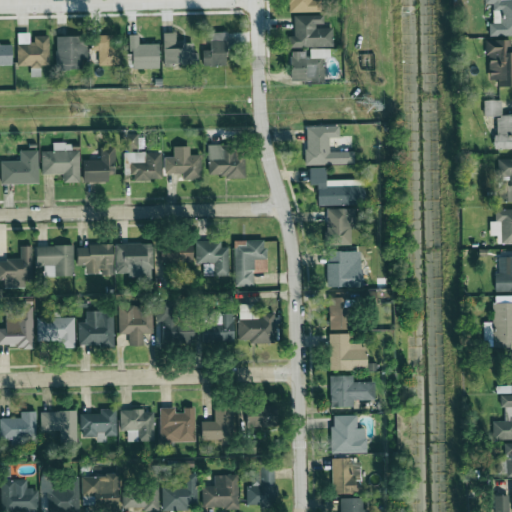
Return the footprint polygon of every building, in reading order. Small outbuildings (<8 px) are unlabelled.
[(288,0),(288,12),(320,11),(319,0),(315,0),(311,0),(288,0)] [(488,36),(511,35),(511,0),(483,0),(484,4),(492,4),(493,23),(488,23),(488,36)] [(323,14),(293,15),(293,36),(288,36),(288,47),(332,46),(332,26),(323,27),(323,14)] [(48,66),(48,36),(31,36),(31,32),(16,33),(17,67),(48,66)] [(197,64),(197,52),(193,52),(192,44),(175,45),(175,32),(162,33),(163,65),(197,64)] [(209,50),(202,50),(203,66),(226,65),(225,32),(209,32),(209,50)] [(129,69),(158,69),(158,43),(138,44),(138,34),(129,34),(129,69)] [(98,65),(121,65),(120,35),(91,35),(92,51),(97,51),(98,65)] [(81,69),(81,58),(86,58),(86,36),(55,36),(56,70),(81,69)] [(511,86),(511,51),(510,52),(510,39),(487,40),(487,79),(498,79),(498,87),(511,86)] [(0,54),(0,65),(11,65),(11,44),(0,44),(0,54)] [(323,81),(324,57),(329,57),(329,49),(307,48),(307,51),(290,51),(290,81),(323,81)] [(494,116),(495,149),(511,148),(511,114),(501,114),(501,100),(483,100),(483,116),(494,116)] [(305,164),(353,163),(353,151),(329,151),(328,137),(338,137),(338,125),(305,126),(305,164)] [(139,148),(139,141),(140,141),(140,134),(122,134),(122,149),(139,148)] [(62,182),(79,182),(78,150),(71,150),(71,142),(52,143),(53,150),(40,151),(41,174),(62,174),(62,182)] [(82,181),(107,182),(107,175),(114,175),(114,146),(99,145),(99,160),(83,159),(82,181)] [(200,155),(189,155),(188,146),(172,146),(173,157),(164,157),(164,173),(182,173),(182,179),(200,179),(200,155)] [(207,177),(244,177),(244,146),(207,147),(207,177)] [(0,177),(0,184),(38,183),(37,150),(19,150),(20,161),(0,161),(0,177)] [(511,201),(511,159),(498,159),(499,201),(511,201)] [(317,205),(363,205),(363,179),(325,180),(325,167),(308,167),(309,185),(317,185),(317,205)] [(326,208),(326,244),(352,245),(353,208),(326,208)] [(511,208),(494,209),(494,222),(489,222),(490,235),(499,235),(500,243),(511,242),(511,208)] [(228,247),(221,246),(221,241),(195,240),(195,263),(204,264),(204,275),(228,275),(228,247)] [(233,240),(235,286),(254,285),(253,272),(266,272),(265,240),(233,240)] [(153,268),(153,243),(114,244),(115,273),(132,273),(132,269),(153,268)] [(77,266),(84,266),(84,273),(101,273),(101,275),(113,274),(112,244),(76,245),(77,266)] [(192,262),(192,244),(161,244),(161,263),(192,262)] [(36,267),(46,267),(46,276),(73,275),(72,245),(35,246),(36,267)] [(31,246),(19,246),(20,259),(1,259),(1,287),(24,287),(24,279),(31,279),(31,246)] [(360,287),(361,251),(327,250),(327,286),(360,287)] [(511,255),(498,256),(498,273),(494,273),(494,291),(511,291),(511,255)] [(328,329),(349,329),(348,293),(328,293),(328,329)] [(193,342),(193,321),(172,322),(172,296),(157,296),(157,320),(162,320),(162,343),(193,342)] [(511,347),(511,297),(493,297),(493,348),(511,347)] [(274,343),(274,324),(280,324),(280,314),(261,314),(261,315),(252,315),(252,304),(238,304),(238,340),(248,340),(248,343),(274,343)] [(118,305),(117,334),(128,334),(128,346),(142,346),(143,333),(150,333),(151,306),(118,305)] [(0,337),(0,346),(33,346),(33,309),(5,309),(5,328),(0,328),(0,337)] [(113,345),(113,311),(85,311),(85,322),(77,322),(78,346),(113,345)] [(233,343),(233,313),(213,313),(213,324),(202,325),(202,343),(233,343)] [(58,340),(58,347),(74,347),(74,317),(60,317),(60,316),(36,316),(37,341),(58,340)] [(328,334),(329,370),(366,370),(365,343),(348,343),(348,333),(328,334)] [(373,382),(352,382),(352,375),(329,376),(329,407),(353,406),(353,400),(374,400),(373,382)] [(511,394),(500,395),(500,408),(504,408),(504,421),(491,421),(492,439),(511,438),(511,394)] [(275,405),(242,406),(243,426),(276,426),(275,405)] [(194,441),(194,407),(182,407),(182,413),(174,413),(174,407),(159,408),(159,442),(194,441)] [(200,421),(201,439),(232,439),(232,407),(212,408),(213,421),(200,421)] [(115,408),(99,409),(99,413),(80,413),(80,439),(104,438),(104,436),(116,435),(115,408)] [(153,410),(119,410),(120,430),(127,430),(127,441),(154,441),(153,410)] [(0,418),(0,436),(0,440),(11,439),(11,445),(21,444),(21,439),(36,439),(35,411),(20,412),(20,418),(0,418)] [(75,411),(39,411),(40,431),(59,430),(59,443),(76,442),(75,411)] [(330,453),(365,452),(365,428),(356,428),(356,415),(333,415),(333,426),(329,426),(330,453)] [(331,458),(332,494),(361,493),(360,464),(352,465),(352,458),(331,458)] [(246,506),(275,506),(275,463),(257,463),(257,479),(251,479),(252,486),(246,486),(246,506)] [(196,473),(183,473),(184,487),(161,487),(162,509),(197,509),(196,473)] [(238,507),(237,474),(214,475),(214,486),(202,486),(202,508),(238,507)] [(81,506),(118,507),(118,475),(82,475),(81,506)] [(40,492),(47,492),(47,511),(78,511),(78,476),(40,477),(40,492)] [(38,511),(38,489),(26,489),(26,479),(2,479),(2,511),(38,511)] [(122,507),(144,507),(144,510),(157,511),(158,484),(123,483),(122,507)] [(508,511),(508,495),(493,495),(493,511),(508,511)] [(362,498),(339,498),(338,511),(365,511),(365,509),(362,509),(362,498)]
